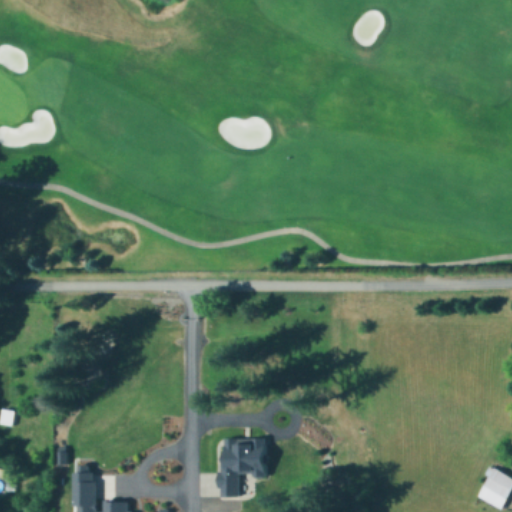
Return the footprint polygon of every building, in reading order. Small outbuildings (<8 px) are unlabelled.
[(17,410),(14,425),(2,422),(5,407),(17,410)] [(271,454),(271,461),(268,461),(268,474),(267,474),(265,476),(259,476),(258,474),(256,474),(256,466),(241,467),(241,495),(224,495),(224,485),(221,485),(221,471),(224,471),(224,463),(229,463),(228,444),(268,443),(268,454),(271,454)] [(133,511),(75,511),(75,504),(72,504),(72,473),(78,473),(78,464),(88,464),(88,473),(94,473),(94,478),(95,478),(95,511),(104,511),(104,499),(129,499),(129,511),(133,511)] [(0,467),(10,470),(8,478),(0,475),(0,467)] [(511,479),(511,497),(503,511),(479,497),(496,469),(511,479)]
